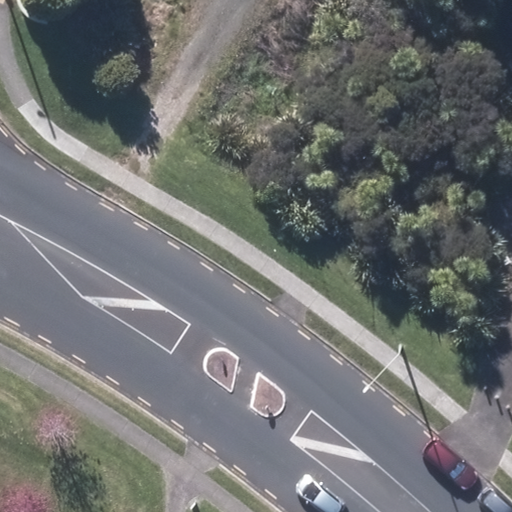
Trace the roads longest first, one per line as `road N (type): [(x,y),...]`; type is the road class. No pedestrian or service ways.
road 1 (secondary): [(0,235),(242,379),(354,462),(403,511)]
road 2 (track): [(76,278),(236,0)]
